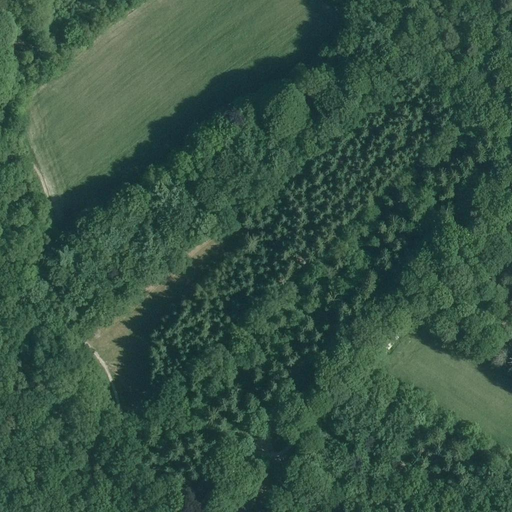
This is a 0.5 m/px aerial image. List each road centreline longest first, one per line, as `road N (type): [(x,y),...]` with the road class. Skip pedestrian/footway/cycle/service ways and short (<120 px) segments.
road 1 (track): [(177,511),(126,433),(100,361),(72,336),(52,272),(43,202),(27,162),(7,158)]
road 2 (unknown): [(511,142),(282,384),(275,407)]
road 3 (track): [(262,443),(408,293)]
road 4 (track): [(408,293),(511,174)]
